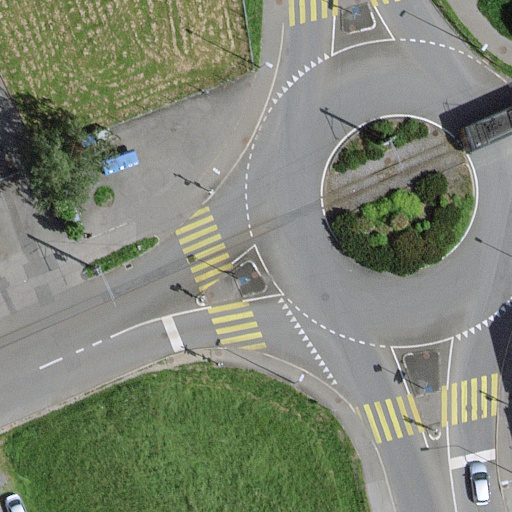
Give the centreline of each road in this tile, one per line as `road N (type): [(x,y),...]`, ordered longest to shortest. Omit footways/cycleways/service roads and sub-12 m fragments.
road 1 (residential): [(295,140),(246,196),(68,354)]
road 2 (residential): [(68,354),(355,300)]
road 3 (primary): [(479,511),(476,278)]
road 4 (primary): [(355,300),(430,511)]
road 5 (primary): [(295,140),(282,186),(290,236),(309,268),(355,300)]
road 6 (primary): [(459,96),(421,81),(379,80),(340,94),(308,121)]
road 7 (primary): [(355,300),(419,307),(476,278)]
road 8 (primary): [(314,0),(308,121)]
